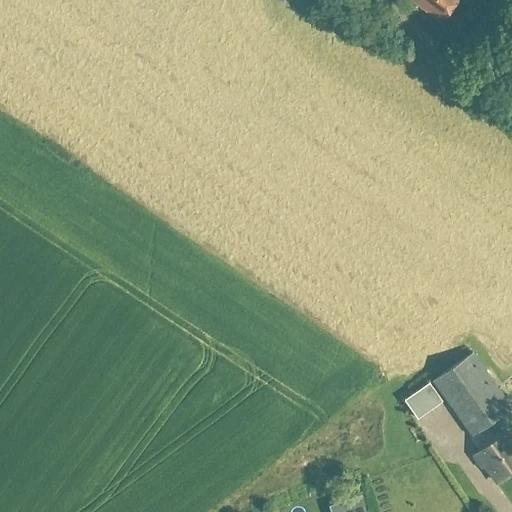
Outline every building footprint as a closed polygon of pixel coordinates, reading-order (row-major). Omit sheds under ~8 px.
[(412,0),(442,22),(458,0),(412,0)] [(390,31),(399,20),(383,7),(374,19),(390,31)] [(472,436),(511,407),(511,404),(473,350),(432,380),(472,436)] [(429,382),(405,400),(418,418),(442,401),(429,382)] [(511,441),(506,433),(474,456),(481,467),(486,464),(498,482),(511,472),(511,471),(511,441)] [(369,511),(363,493),(345,499),(349,511),(369,511)]
